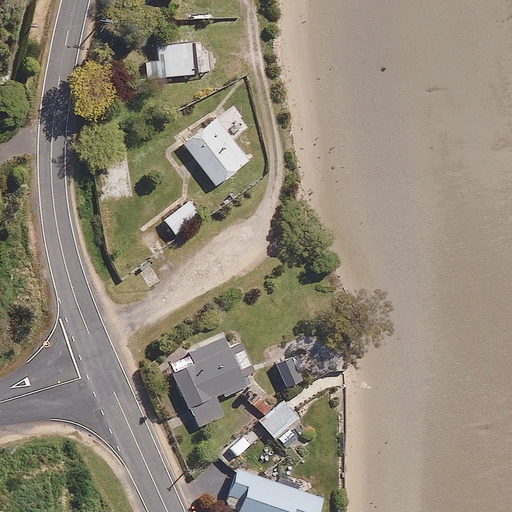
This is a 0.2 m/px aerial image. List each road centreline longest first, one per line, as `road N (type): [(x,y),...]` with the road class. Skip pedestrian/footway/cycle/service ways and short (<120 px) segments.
road 1 (secondary): [(76,0),(50,161),(60,247),(104,370)]
road 2 (residential): [(323,223),(104,370)]
road 3 (secondary): [(104,370),(167,511)]
